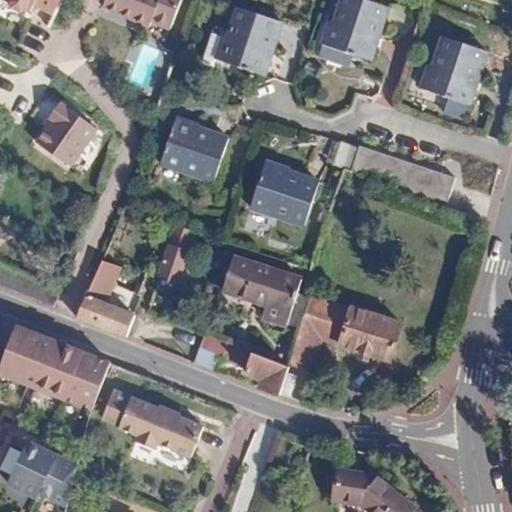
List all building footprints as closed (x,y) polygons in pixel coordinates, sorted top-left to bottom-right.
[(26,0),(55,14),(61,0),(0,0),(9,5),(13,2),(18,5),(20,0),(26,0)] [(103,0),(101,4),(147,26),(149,22),(167,30),(181,0),(103,0)] [(322,45),(352,55),(370,61),(375,46),(371,44),(378,22),(383,23),(388,9),(362,0),(341,0),(334,22),(330,21),(322,45)] [(263,76),(268,61),(263,59),(271,35),(276,37),(281,23),(238,9),(229,38),(224,36),(216,60),(263,76)] [(371,44),(375,46),(383,23),(378,22),(371,44)] [(263,59),(268,61),(276,37),(271,35),(263,59)] [(478,64),(482,66),(487,52),(442,37),(432,66),(429,65),(420,89),(448,99),(468,106),(473,90),(469,89),(478,64)] [(349,66),(352,55),(322,45),(319,55),(349,66)] [(473,90),(482,66),(478,64),(469,89),(473,90)] [(468,106),(448,99),(443,113),(463,120),(468,106)] [(101,132),(63,103),(35,140),(73,169),(101,132)] [(212,182),(228,140),(175,121),(160,164),(212,182)] [(358,149),(341,143),(333,165),(342,168),(351,171),(358,149)] [(359,147),(358,149),(351,171),(445,209),(455,179),(359,147)] [(317,183),(265,165),(250,207),(303,226),(317,183)] [(168,216),(130,192),(125,204),(164,228),(165,222),(168,216)] [(195,231),(175,225),(159,276),(186,285),(192,262),(186,260),(190,249),(195,231)] [(186,260),(192,262),(196,251),(190,249),(186,260)] [(221,290),(264,306),(260,317),(285,326),(301,280),(232,256),(221,290)] [(120,268),(100,261),(77,316),(76,317),(125,336),(133,315),(129,314),(136,297),(113,288),(120,268)] [(0,262),(0,286),(53,307),(62,287),(0,262)] [(311,294),(299,333),(390,362),(403,324),(311,294)] [(100,386),(108,363),(19,328),(14,326),(0,362),(0,375),(91,411),(100,386)] [(299,333),(288,364),(311,372),(322,340),(299,333)] [(205,334),(193,363),(213,371),(218,358),(244,368),(242,373),(261,382),(258,389),(278,397),(287,368),(205,334)] [(176,417),(177,414),(157,405),(155,408),(129,397),(110,389),(91,436),(108,444),(108,446),(128,454),(126,460),(146,468),(149,461),(181,475),(200,426),(176,417)] [(74,480),(77,465),(28,444),(10,487),(38,499),(40,494),(68,506),(74,480)] [(336,502),(364,507),(370,511),(411,511),(415,507),(371,473),(341,469),(340,476),(332,474),(330,488),(338,490),(336,502)]
